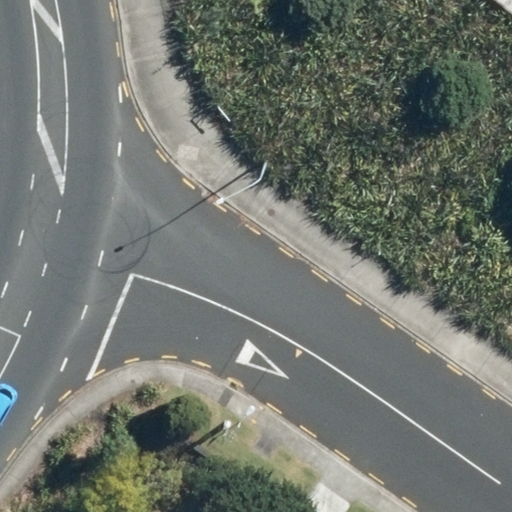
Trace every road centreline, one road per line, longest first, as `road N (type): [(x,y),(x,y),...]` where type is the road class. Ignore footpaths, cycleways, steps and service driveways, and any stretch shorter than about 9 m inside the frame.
road 1 (residential): [(511,503),(199,283),(29,216)]
road 2 (tertiary): [(29,216),(23,0)]
